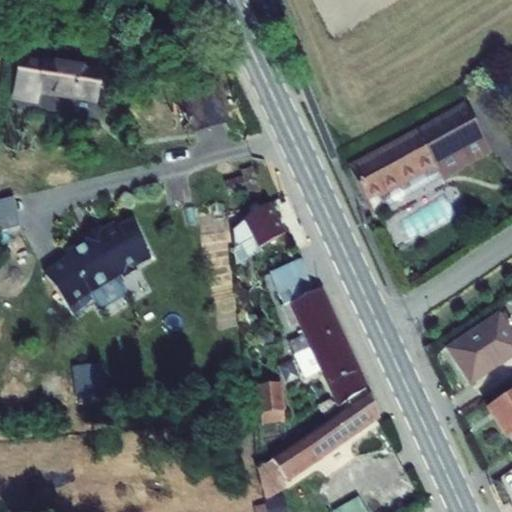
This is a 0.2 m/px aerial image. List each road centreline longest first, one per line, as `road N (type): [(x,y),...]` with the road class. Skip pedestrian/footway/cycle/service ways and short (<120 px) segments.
road 1 (secondary): [(228,0),(381,327)]
road 2 (secondary): [(381,327),(465,511)]
road 3 (residential): [(381,327),(511,240)]
